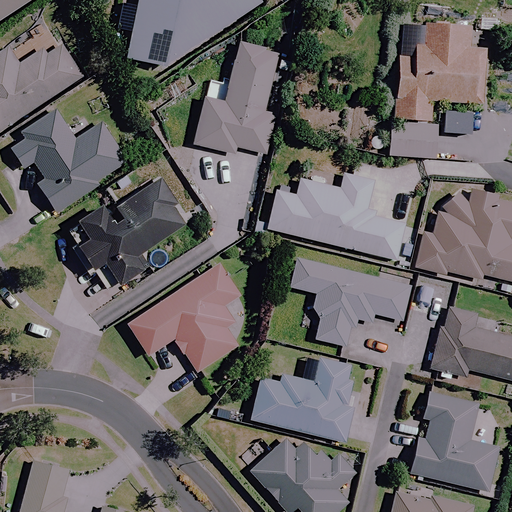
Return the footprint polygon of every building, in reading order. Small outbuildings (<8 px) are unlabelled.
[(0,0),(0,23),(38,1),(37,0),(0,0)] [(136,0),(126,60),(162,68),(259,4),(256,0),(136,0)] [(432,103),(480,106),(485,48),(467,47),(469,28),(421,24),(420,42),(413,41),(412,59),(396,58),(390,123),(387,157),(431,160),(434,127),(430,126),(432,103)] [(14,63),(11,58),(6,50),(0,53),(0,130),(80,78),(59,45),(44,56),(38,47),(14,63)] [(276,55),(237,45),(227,86),(208,81),(191,145),(232,156),(234,148),(263,156),(274,113),(262,110),(276,55)] [(52,111),(21,131),(27,139),(9,151),(21,170),(30,164),(41,180),(33,185),(53,215),(97,186),(94,182),(122,163),(97,126),(73,142),(52,111)] [(372,211),(365,210),(372,181),(342,174),(338,190),(298,180),(295,191),(275,186),(264,231),(394,262),(403,224),(371,216),(372,211)] [(171,206),(173,204),(158,181),(107,214),(102,207),(76,224),(87,241),(75,249),(105,295),(142,270),(135,258),(184,226),(171,206)] [(466,200),(443,195),(440,214),(433,213),(429,234),(420,232),(413,270),(479,282),(480,278),(511,283),(511,249),(510,249),(511,234),(511,198),(468,192),(466,200)] [(343,348),(348,329),(355,330),(357,321),(370,324),(372,315),(400,322),(409,287),(294,258),(287,288),(314,295),(309,312),(319,315),(312,340),(343,348)] [(179,357),(181,355),(194,374),(235,347),(221,326),(229,320),(221,308),(237,297),(217,266),(125,326),(146,358),(170,342),(179,357)] [(474,316),(444,308),(428,372),(463,381),(465,370),(511,382),(511,339),(471,329),(474,316)] [(346,410),(352,386),(346,385),(350,367),(318,359),(313,382),(272,372),(270,382),(258,379),(248,422),(338,443),(343,444),(344,439),(348,423),(351,411),(346,410)] [(476,405),(426,393),(420,417),(428,419),(423,440),(416,439),(408,474),(485,493),(496,448),(467,441),(476,405)] [(292,450),(283,440),(247,473),(282,511),(289,511),(294,508),(297,511),(336,511),(346,504),(335,492),(354,475),(337,456),(329,463),(318,450),(313,455),(301,442),(292,450)] [(64,465),(28,460),(19,511),(125,511),(99,508),(98,511),(62,511),(64,496),(60,495),(64,465)] [(394,491),(389,511),(469,511),(470,509),(394,491)]
